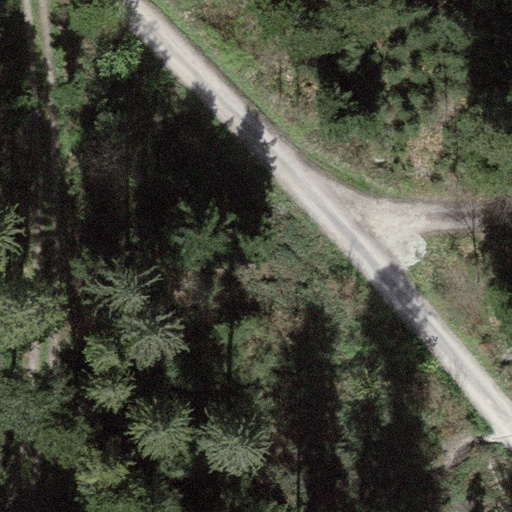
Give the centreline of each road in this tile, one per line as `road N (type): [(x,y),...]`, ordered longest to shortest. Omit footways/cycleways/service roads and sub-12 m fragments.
road 1 (track): [(511,420),(375,252),(123,0)]
road 2 (track): [(375,252),(511,215)]
